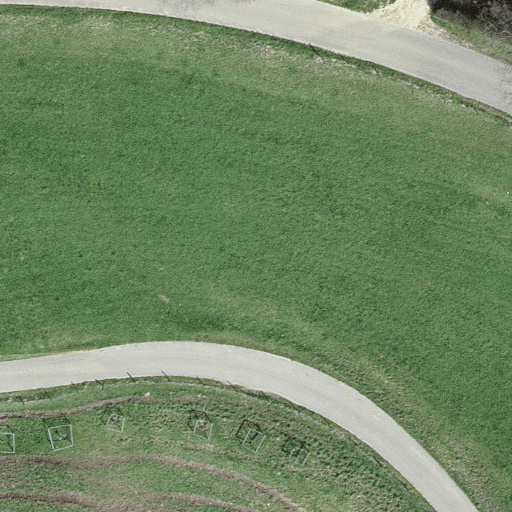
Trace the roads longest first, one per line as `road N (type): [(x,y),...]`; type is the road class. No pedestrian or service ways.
road 1 (track): [(0,376),(128,360),(233,361),(351,409),(400,447),(459,511)]
road 2 (unclassified): [(511,89),(390,41),(221,0)]
